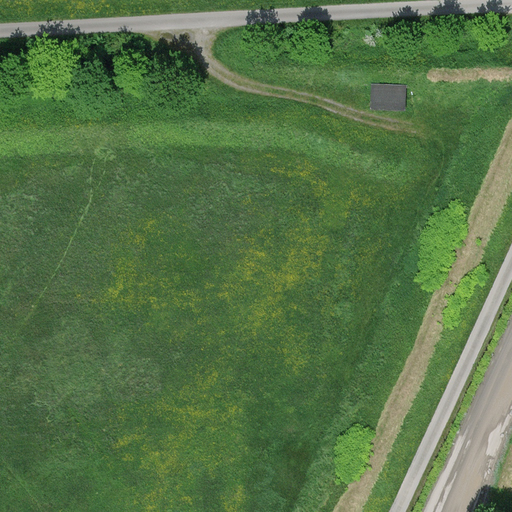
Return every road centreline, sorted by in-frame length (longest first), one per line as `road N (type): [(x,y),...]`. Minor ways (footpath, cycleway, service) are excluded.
road 1 (residential): [(0,31),(511,5)]
road 2 (residential): [(396,511),(511,262)]
